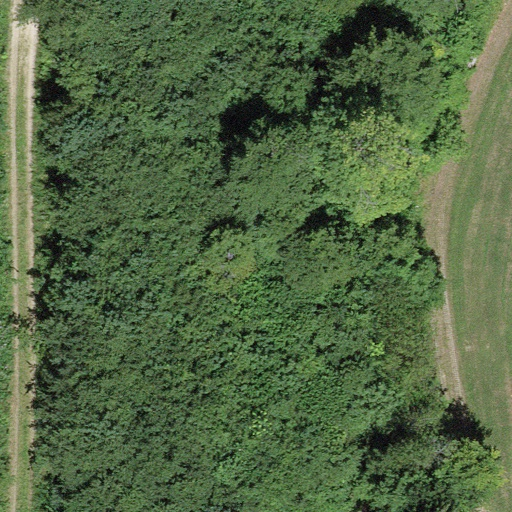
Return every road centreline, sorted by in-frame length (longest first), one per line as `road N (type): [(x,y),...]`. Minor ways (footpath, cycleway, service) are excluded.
road 1 (track): [(19,511),(26,431),(14,91),(27,0)]
road 2 (track): [(511,0),(436,199),(440,318)]
road 3 (track): [(467,511),(449,428),(440,318)]
